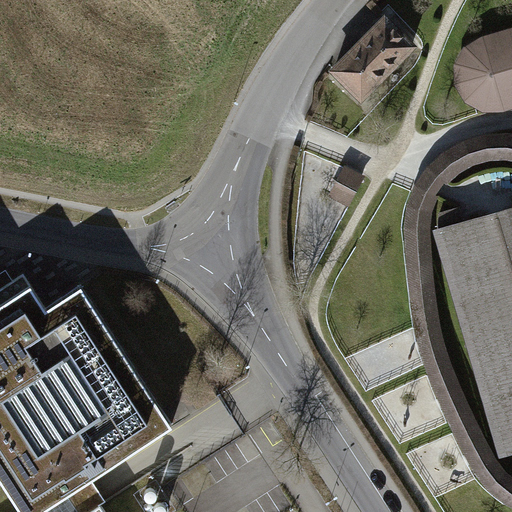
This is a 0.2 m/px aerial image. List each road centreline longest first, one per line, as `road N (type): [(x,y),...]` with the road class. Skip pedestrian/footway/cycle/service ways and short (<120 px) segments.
road 1 (unknown): [(458,0),(409,124),(327,268),(313,311),(323,342),(433,511)]
road 2 (residential): [(213,249),(378,511)]
road 3 (residential): [(213,249),(261,112),(332,0)]
road 4 (residential): [(0,220),(213,249)]
